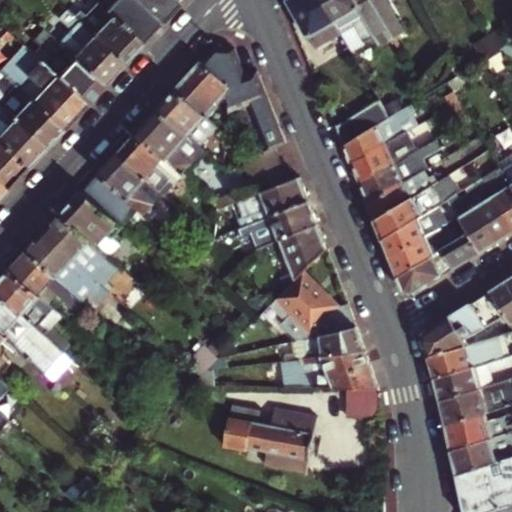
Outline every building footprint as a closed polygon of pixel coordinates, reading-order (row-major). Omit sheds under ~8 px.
[(140,42),(106,10),(95,0),(85,0),(72,15),(122,61),(140,42)] [(159,22),(135,0),(115,0),(106,10),(140,42),(159,22)] [(135,0),(159,22),(179,2),(176,0),(135,0)] [(315,51),(342,35),(321,0),(291,0),(288,2),(309,40),(315,51)] [(350,49),(387,30),(369,0),(366,0),(359,4),(356,0),(321,0),(342,35),(350,49)] [(369,0),(387,30),(399,23),(385,0),(369,0)] [(62,47),(102,84),(122,61),(72,15),(67,10),(58,20),(74,34),(62,47)] [(85,102),(102,84),(62,47),(42,29),(32,39),(50,55),(43,63),(85,102)] [(85,102),(43,63),(18,40),(9,51),(22,64),(32,73),(27,78),(33,83),(24,93),(61,128),(85,102)] [(508,59),(511,56),(511,41),(502,48),(508,59)] [(245,74),(235,47),(216,44),(203,59),(233,87),(248,82),(261,77),(258,71),(245,74)] [(465,70),(472,66),(464,53),(451,59),(459,74),(465,70)] [(177,87),(207,116),(233,87),(203,59),(177,87)] [(17,69),(27,78),(32,73),(22,64),(17,69)] [(0,103),(1,104),(45,146),(61,128),(24,93),(0,70),(0,103)] [(447,81),(453,91),(472,81),(465,70),(459,74),(447,81)] [(233,87),(232,98),(231,112),(253,103),(270,149),(274,147),(286,143),(261,77),(248,82),(233,87)] [(177,87),(161,105),(196,139),(213,121),(207,116),(177,87)] [(344,146),(390,117),(379,99),(335,126),(344,146)] [(45,146),(1,104),(0,104),(0,117),(10,127),(0,136),(0,142),(26,166),(45,146)] [(344,146),(352,164),(400,135),(394,123),(414,111),(410,104),(390,117),(344,146)] [(196,139),(161,105),(139,129),(185,170),(195,179),(215,158),(196,139)] [(185,170),(139,129),(120,149),(166,192),(185,170)] [(408,130),(400,135),(352,164),(360,183),(416,151),(415,147),(408,130)] [(402,182),(412,176),(408,166),(414,163),(438,150),(434,141),(416,151),(360,183),(368,202),(402,182)] [(26,166),(0,142),(0,183),(6,189),(26,166)] [(247,157),(260,191),(287,181),(274,148),(274,147),(270,149),(247,157)] [(150,214),(169,194),(166,192),(120,149),(84,188),(125,227),(143,208),(150,214)] [(511,189),(511,164),(501,171),(511,189)] [(511,225),(511,189),(501,171),(499,167),(482,177),(495,198),(511,225)] [(240,199),(249,224),(308,201),(299,177),(287,181),(260,191),(240,199)] [(384,240),(418,218),(447,200),(458,193),(450,180),(442,185),(439,181),(410,199),(375,220),(384,240)] [(368,202),(375,220),(410,199),(402,182),(368,202)] [(469,195),(479,189),(474,182),(465,188),(469,195)] [(84,188),(64,210),(99,242),(110,230),(117,236),(125,227),(84,188)] [(480,255),(498,243),(477,209),(466,215),(458,201),(469,195),(465,188),(458,193),(447,200),(457,217),(467,233),(480,255)] [(498,243),(511,234),(511,225),(495,198),(482,205),(478,198),(472,200),(477,209),(498,243)] [(259,247),(275,240),(317,224),(308,201),(249,224),(259,247)] [(99,242),(64,210),(47,229),(107,285),(118,274),(124,266),(112,255),(105,247),(99,242)] [(391,257),(426,236),(418,218),(384,240),(391,257)] [(443,230),(451,226),(449,222),(446,218),(445,218),(441,221),(438,222),(441,227),(443,230)] [(275,240),(292,284),(304,271),(326,249),(317,224),(275,240)] [(112,290),(107,285),(47,229),(40,236),(30,247),(57,273),(73,287),(79,292),(86,299),(94,290),(104,299),(112,290)] [(124,242),(117,236),(110,230),(99,242),(105,247),(112,255),(124,242)] [(433,254),(443,248),(435,231),(426,236),(391,257),(399,276),(433,254)] [(443,277),(480,255),(467,233),(443,248),(433,254),(443,277)] [(57,273),(30,247),(12,267),(35,288),(39,292),(50,280),(83,311),(90,303),(86,299),(79,292),(73,287),(57,273)] [(415,295),(443,277),(433,254),(399,276),(406,291),(415,295)] [(30,293),(35,288),(12,267),(0,279),(0,287),(32,318),(47,332),(53,326),(45,318),(50,312),(30,293)] [(292,284),(278,298),(297,317),(310,330),(318,322),(320,333),(355,325),(347,304),(333,307),(337,303),(304,271),(292,284)] [(511,290),(506,282),(490,292),(506,320),(511,330),(511,290)] [(32,318),(0,287),(0,325),(25,348),(48,370),(60,358),(25,326),(32,318)] [(39,292),(35,288),(30,293),(50,312),(55,307),(39,292)] [(464,341),(506,320),(490,292),(428,331),(424,342),(430,356),(464,346),(465,346),(464,341)] [(278,298),(271,305),(283,317),(290,323),(297,317),(278,298)] [(268,332),(283,317),(271,305),(260,316),(256,320),(268,332)] [(47,332),(32,318),(25,326),(60,358),(67,351),(65,349),(47,332)] [(53,326),(47,332),(65,349),(73,341),(55,323),(53,326)] [(0,325),(0,348),(1,347),(7,341),(11,345),(20,353),(25,348),(0,325)] [(355,325),(320,333),(290,340),(292,357),(364,348),(355,325)] [(465,346),(464,346),(430,356),(436,377),(504,356),(498,336),(465,346)] [(7,341),(1,347),(5,351),(11,345),(7,341)] [(220,356),(206,343),(189,361),(203,374),(210,367),(220,356)] [(274,371),(370,367),(364,348),(292,357),(273,359),(274,371)] [(48,370),(58,378),(76,359),(67,351),(60,358),(48,370)] [(442,400),(495,383),(492,373),(511,366),(511,353),(504,356),(436,377),(442,400)] [(276,385),(347,386),(376,387),(378,387),(370,367),(274,371),(276,385)] [(0,395),(4,399),(10,392),(14,387),(0,373),(0,395)] [(488,413),(511,405),(511,378),(495,383),(442,400),(448,425),(488,413)] [(186,391),(178,384),(160,403),(167,410),(186,391)] [(376,387),(347,386),(347,415),(376,416),(376,387)] [(14,387),(10,392),(21,402),(25,397),(14,387)] [(0,427),(5,432),(15,421),(0,407),(0,427)] [(274,425),(233,418),(228,444),(269,451),(268,463),(308,470),(318,415),(277,408),(274,425)] [(448,428),(454,452),(511,432),(511,415),(491,422),(489,416),(488,413),(448,425),(448,428)] [(459,476),(511,458),(511,432),(454,452),(459,476)] [(137,441),(117,461),(128,467),(150,446),(137,441)] [(484,511),(487,511),(511,501),(511,458),(459,476),(467,511),(484,511)] [(96,483),(90,489),(103,500),(109,493),(96,483)] [(103,500),(90,489),(89,490),(82,497),(98,511),(101,511),(109,505),(103,500)] [(487,511),(511,511),(511,501),(487,511)]
